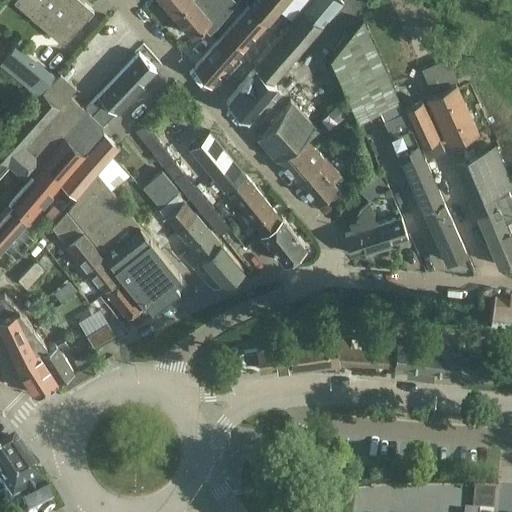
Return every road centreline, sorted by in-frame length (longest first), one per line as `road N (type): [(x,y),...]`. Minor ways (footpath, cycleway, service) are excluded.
road 1 (unclassified): [(162,392),(190,342),(330,278),(330,243),(120,0)]
road 2 (residential): [(349,331),(511,353)]
road 3 (residential): [(322,392),(276,458),(269,490),(275,511)]
road 4 (residential): [(511,379),(393,396)]
